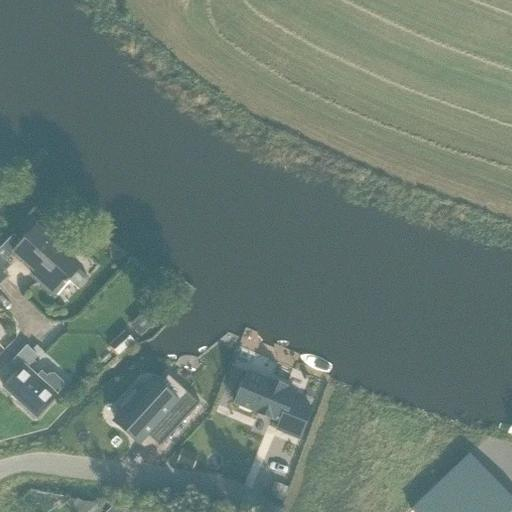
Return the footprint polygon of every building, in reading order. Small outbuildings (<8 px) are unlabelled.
[(21,244),(13,253),(34,271),(30,275),(53,296),(67,281),(77,290),(83,288),(87,283),(87,278),(77,269),(78,268),(34,229),(21,244)] [(12,236),(0,248),(0,273),(2,275),(10,266),(5,262),(13,253),(21,244),(12,236)] [(117,356),(133,341),(124,331),(108,346),(117,356)] [(36,378),(26,369),(37,356),(25,346),(10,363),(19,371),(2,388),(35,418),(55,396),(55,395),(62,387),(62,383),(52,375),(48,375),(46,377),(41,373),(36,378)] [(276,430),(297,439),(310,409),(291,401),(294,393),(247,373),(234,404),(279,423),(276,430)] [(122,414),(114,422),(132,438),(140,429),(146,434),(159,446),(158,447),(159,447),(199,404),(198,403),(197,403),(167,376),(157,387),(146,399),(140,394),(133,388),(115,407),(122,414)] [(353,478),(403,485),(412,419),(363,411),(353,478)] [(176,464),(192,470),(197,457),(181,451),(176,464)] [(468,454),(438,482),(448,493),(478,465),(468,454)] [(478,465),(448,493),(458,503),(487,475),(478,465)] [(487,475),(458,503),(466,511),(468,511),(497,485),(487,475)] [(438,482),(409,510),(410,511),(428,511),(448,493),(438,482)] [(497,485),(468,511),(489,511),(507,495),(497,485)] [(448,493),(428,511),(448,511),(458,503),(448,493)] [(511,500),(507,495),(489,511),(508,511),(511,509),(511,500)] [(72,511),(100,511),(101,511),(94,503),(69,498),(64,502),(72,511)] [(145,511),(148,510),(117,503),(106,511),(145,511)] [(466,511),(458,503),(448,511),(466,511)]
